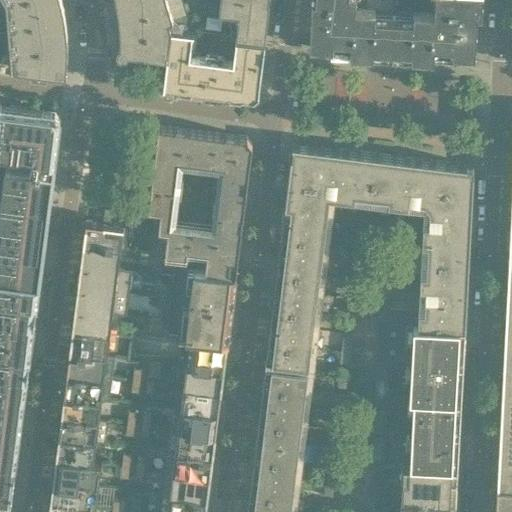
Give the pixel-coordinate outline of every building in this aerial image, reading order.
[(0,0),(0,59),(8,60),(6,0),(0,0)] [(6,0),(8,60),(8,64),(65,71),(65,69),(67,54),(67,44),(67,35),(66,26),(64,9),(61,0),(6,0)] [(116,0),(118,8),(119,21),(120,32),(120,43),(118,44),(117,45),(117,46),(116,46),(116,47),(116,48),(116,49),(116,50),(116,51),(116,53),(117,53),(117,54),(119,55),(120,55),(122,56),(123,55),(125,55),(126,54),(127,53),(127,52),(128,51),(166,56),(171,27),(197,30),(194,54),(232,59),(236,35),(264,38),(268,0),(116,0)] [(308,0),(308,2),(311,2),(309,47),(331,48),(332,46),(343,47),(343,39),(350,39),(349,55),(372,56),(372,50),(391,51),(393,13),(375,12),(375,9),(354,8),(354,0),(308,0)] [(481,0),(434,0),(434,13),(413,11),(413,14),(393,13),(391,51),(411,52),(410,58),(433,59),(434,44),(441,44),(440,52),(452,53),(452,55),(474,56),(477,14),(481,15),(481,0)] [(264,38),(236,35),(232,59),(194,54),(197,30),(171,27),(166,56),(162,84),(251,96),(258,91),(264,38)] [(0,155),(12,157),(19,106),(0,103),(0,155)] [(19,106),(12,157),(31,159),(38,108),(19,106)] [(52,172),(59,116),(54,110),(38,108),(31,159),(30,169),(52,172)] [(206,256),(205,268),(235,272),(251,142),(246,135),(158,123),(151,183),(147,215),(159,217),(158,226),(168,227),(165,251),(206,256)] [(292,142),(286,194),(328,199),(328,194),(332,159),(333,147),(292,142)] [(333,147),(332,159),(328,194),(334,195),(335,195),(335,196),(367,200),(373,152),(333,147)] [(429,201),(434,160),(373,152),(367,200),(407,204),(408,198),(429,201)] [(468,259),(470,205),(472,164),(434,160),(429,201),(428,222),(422,222),(420,257),(468,259)] [(52,172),(30,169),(30,170),(4,167),(2,184),(50,190),(52,172)] [(2,184),(0,196),(0,202),(47,208),(50,190),(2,184)] [(328,199),(286,194),(283,213),(246,511),(289,511),(325,219),(328,199)] [(0,202),(0,222),(45,228),(47,208),(0,202)] [(104,207),(102,221),(110,222),(112,208),(104,207)] [(129,224),(110,222),(102,221),(85,219),(84,228),(82,239),(82,241),(120,246),(126,247),(129,224)] [(0,222),(0,241),(42,247),(45,228),(0,222)] [(353,255),(361,256),(365,230),(356,229),(353,255)] [(0,241),(0,260),(40,265),(42,247),(0,241)] [(117,267),(120,246),(82,241),(81,252),(80,262),(117,267)] [(149,250),(141,249),(139,261),(147,262),(149,250)] [(464,326),(468,259),(420,257),(419,285),(425,286),(424,309),(386,307),(385,321),(417,322),(417,323),(464,326)] [(0,260),(0,279),(37,285),(40,265),(0,260)] [(132,269),(117,267),(80,262),(79,263),(78,274),(77,284),(129,291),(132,269)] [(348,290),(357,292),(360,266),(351,265),(348,290)] [(227,339),(235,272),(205,268),(193,267),(193,268),(191,285),(189,305),(188,311),(185,331),(185,333),(174,331),(173,332),(174,332),(179,333),(227,339)] [(0,298),(35,303),(37,285),(0,279),(0,298)] [(167,283),(160,283),(158,295),(166,296),(168,284),(167,283)] [(126,313),(129,291),(77,284),(75,295),(74,305),(74,307),(112,311),(126,313)] [(166,296),(158,295),(157,307),(165,308),(166,296)] [(0,317),(33,322),(35,303),(0,298),(0,317)] [(344,326),(353,327),(356,302),(347,301),(344,326)] [(110,325),(112,311),(74,307),(73,316),(71,327),(109,332),(110,325)] [(0,335),(30,339),(33,322),(0,317),(0,335)] [(163,319),(148,317),(146,328),(162,330),(163,319)] [(378,321),(376,358),(388,359),(401,360),(411,360),(411,362),(415,362),(462,365),(464,326),(417,323),(417,322),(385,321),(385,322),(378,321)] [(204,511),(226,340),(110,325),(109,332),(71,327),(48,511),(204,511)] [(511,406),(511,334),(504,334),(500,406),(511,406)] [(0,335),(0,353),(28,357),(30,339),(0,335)] [(340,362),(348,363),(351,338),(343,337),(340,362)] [(0,371),(26,375),(26,372),(28,357),(0,353),(0,371)] [(376,372),(375,378),(387,379),(388,359),(376,358),(376,372)] [(460,399),(462,365),(415,362),(413,397),(460,399)] [(0,389),(24,393),(26,375),(0,371),(0,389)] [(337,386),(345,387),(347,374),(338,373),(337,386)] [(387,379),(375,378),(374,402),(386,403),(387,379)] [(0,389),(0,407),(21,410),(24,393),(0,389)] [(332,423),(341,424),(344,398),(335,397),(332,423)] [(459,432),(460,399),(413,397),(411,429),(459,432)] [(511,484),(511,406),(500,406),(496,484),(511,484)] [(0,425),(19,428),(21,410),(0,407),(0,425)] [(386,408),(374,408),(373,432),(385,433),(386,408)] [(0,425),(0,443),(17,446),(19,428),(0,425)] [(457,465),(459,432),(411,429),(409,463),(457,465)] [(328,458),(337,459),(340,434),(331,433),(328,458)] [(384,438),(372,437),(371,461),(383,462),(384,438)] [(0,443),(0,461),(14,464),(17,446),(0,443)] [(0,479),(12,481),(14,464),(0,461),(0,479)] [(457,465),(409,463),(402,463),(400,511),(394,511),(393,511),(454,511),(455,501),(449,500),(451,467),(457,467),(457,465)] [(323,494),(332,495),(335,470),(326,469),(323,494)] [(0,479),(0,498),(4,499),(10,499),(12,481),(0,479)] [(511,511),(511,484),(496,484),(494,511),(511,511)]
